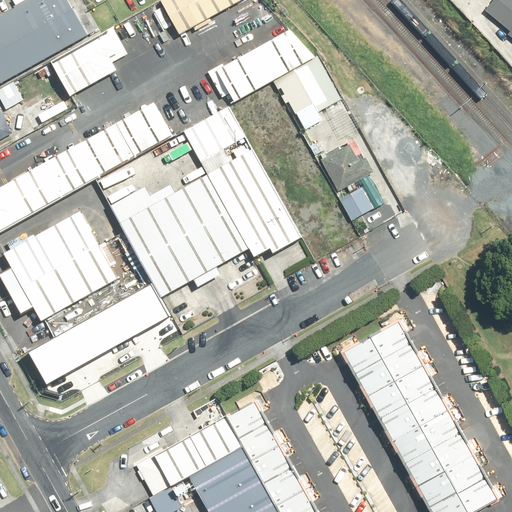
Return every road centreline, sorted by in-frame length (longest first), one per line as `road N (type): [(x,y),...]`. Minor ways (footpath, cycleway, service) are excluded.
road 1 (unclassified): [(440,228),(36,454)]
road 2 (unknown): [(0,167),(227,34)]
